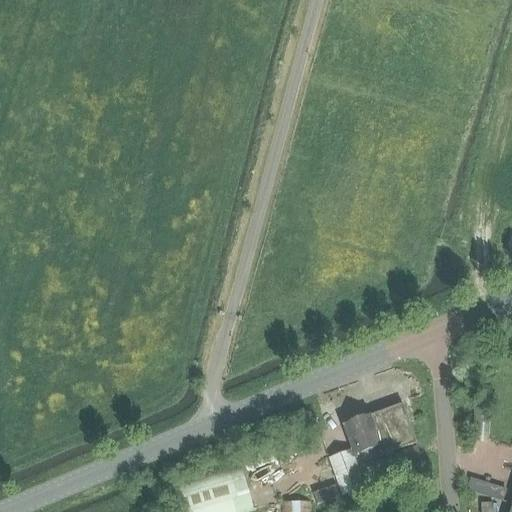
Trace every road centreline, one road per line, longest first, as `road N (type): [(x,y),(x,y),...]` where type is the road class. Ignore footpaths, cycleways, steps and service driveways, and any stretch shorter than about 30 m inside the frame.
road 1 (tertiary): [(5,511),(430,334)]
road 2 (unclassified): [(451,511),(430,334)]
